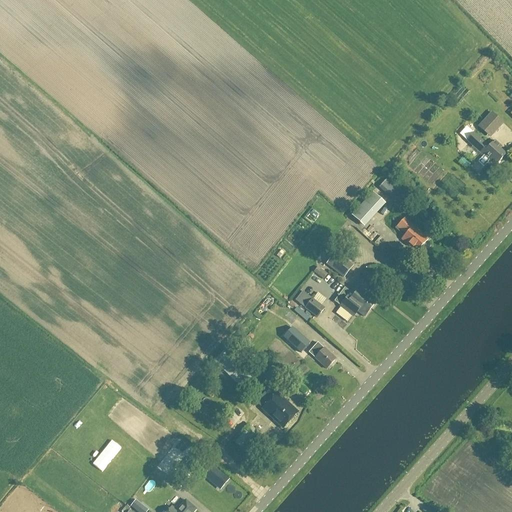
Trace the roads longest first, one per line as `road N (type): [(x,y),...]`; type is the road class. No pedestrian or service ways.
road 1 (unclassified): [(262,511),(511,230)]
road 2 (tertiary): [(380,511),(511,364)]
